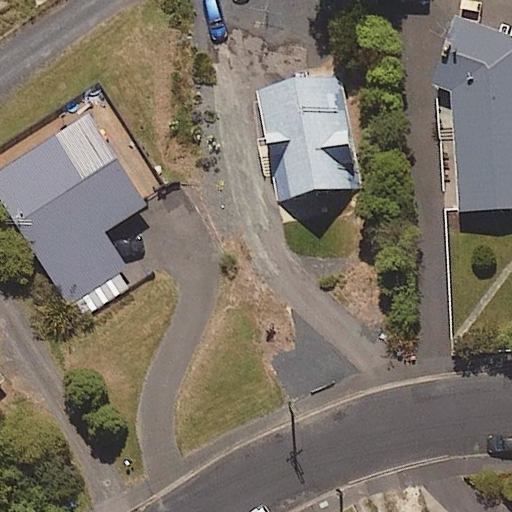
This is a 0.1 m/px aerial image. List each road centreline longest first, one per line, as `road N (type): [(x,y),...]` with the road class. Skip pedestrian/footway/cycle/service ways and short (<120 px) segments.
road 1 (residential): [(511,411),(389,422),(311,447),(202,511)]
road 2 (residential): [(0,307),(119,511)]
road 3 (residential): [(110,0),(0,71)]
